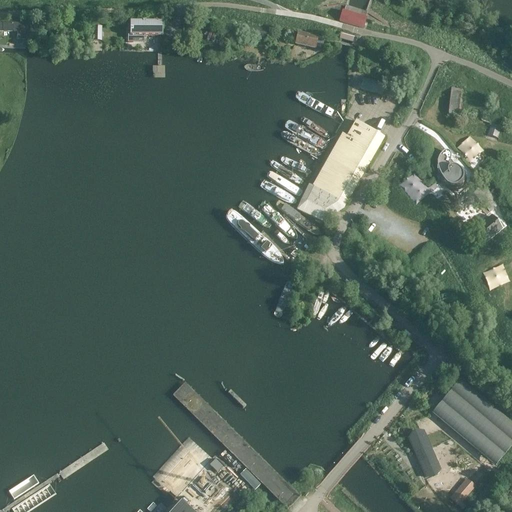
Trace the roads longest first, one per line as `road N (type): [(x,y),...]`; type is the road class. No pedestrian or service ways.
road 1 (unclassified): [(437,355),(352,280),(334,249),(413,115),(438,53),(312,18),(224,5),(0,14)]
road 2 (unclassified): [(304,511),(437,355)]
